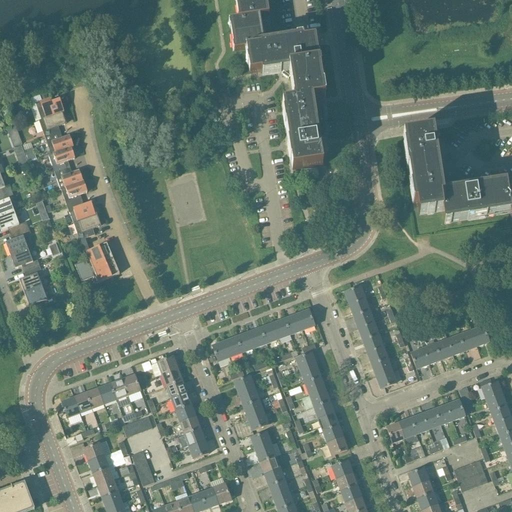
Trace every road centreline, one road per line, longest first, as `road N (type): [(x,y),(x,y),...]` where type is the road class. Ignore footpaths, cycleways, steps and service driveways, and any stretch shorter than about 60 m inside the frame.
road 1 (residential): [(81,96),(102,188),(160,320)]
road 2 (residential): [(250,511),(181,312)]
road 3 (tertiary): [(49,445),(34,396),(51,363),(160,320)]
road 4 (tertiary): [(307,265),(351,246),(365,228),(356,126)]
road 5 (residential): [(362,413),(307,265)]
road 6 (residential): [(500,364),(362,413)]
road 7 (tertiary): [(181,312),(307,265)]
